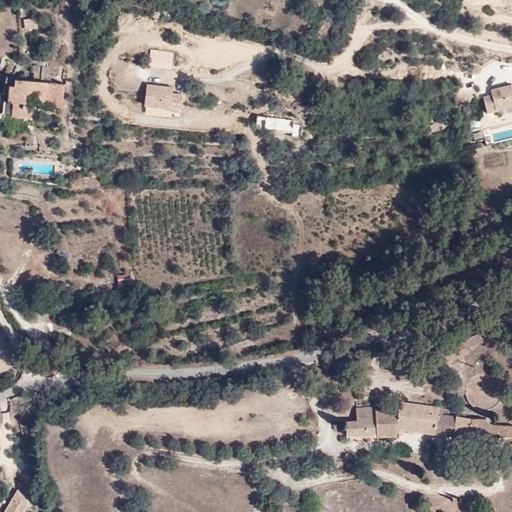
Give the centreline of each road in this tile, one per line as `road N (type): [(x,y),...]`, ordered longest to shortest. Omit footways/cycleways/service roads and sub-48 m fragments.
road 1 (unclassified): [(511,278),(425,329),(345,339),(279,361),(132,369),(0,395)]
road 2 (unclassified): [(430,23),(382,27),(341,64),(258,60)]
